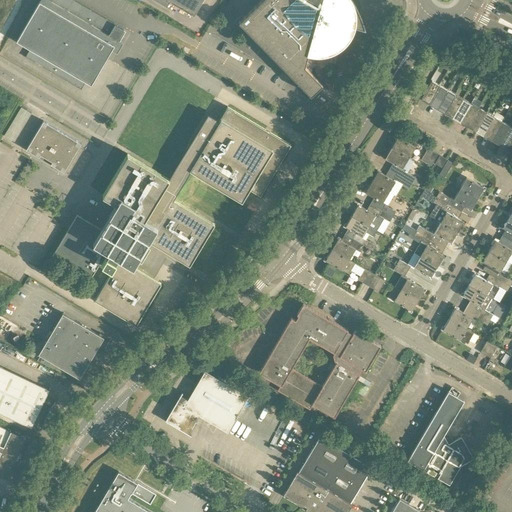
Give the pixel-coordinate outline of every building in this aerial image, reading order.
[(125,32),(126,30),(74,0),(39,0),(16,41),(29,49),(25,56),(81,89),(85,81),(91,85),(117,40),(122,43),(127,33),(125,32)] [(153,0),(167,8),(170,3),(193,17),(203,0),(153,0)] [(260,0),(238,22),(310,95),(322,84),(304,66),(306,60),(307,54),(309,54),(310,55),(311,55),(312,55),(314,55),(315,55),(316,55),(318,55),(319,55),(320,55),(321,55),(323,55),(324,55),(325,55),(327,54),(328,54),(329,54),(330,53),(331,53),(333,52),(334,52),(335,51),(336,50),(337,50),(338,49),(339,48),(340,47),(341,47),(342,46),(343,45),(344,44),(345,43),(346,42),(347,41),(348,40),(349,39),(349,38),(350,37),(351,36),(351,35),(352,33),(352,32),(353,31),(353,30),(354,29),(354,27),(365,30),(364,27),(363,24),(362,20),(361,17),(359,13),(358,10),(356,7),(354,4),(352,1),(351,0),(260,0)] [(428,103),(439,85),(431,80),(420,99),(428,103)] [(488,90),(490,86),(484,82),(481,86),(488,90)] [(436,108),(447,89),(439,85),(428,103),(436,108)] [(444,112),(455,94),(447,89),(436,108),(444,112)] [(452,117),(462,98),(455,94),(444,112),(452,117)] [(459,122),(470,103),(462,98),(452,117),(459,122)] [(467,126),(478,107),(470,103),(459,122),(467,126)] [(77,215),(52,256),(90,279),(98,266),(110,273),(94,300),(136,325),(161,283),(134,267),(137,262),(141,264),(150,249),(146,247),(149,242),(189,266),(214,224),(173,199),(190,171),(241,201),(249,189),(260,196),(291,145),(227,107),(219,120),(208,113),(168,179),(127,154),(102,195),(117,204),(101,230),(77,215)] [(475,131),(486,112),(478,107),(467,126),(475,131)] [(3,136),(14,142),(31,114),(20,108),(3,136)] [(483,135),(494,117),(486,112),(475,131),(483,135)] [(490,140),(501,121),(494,117),(483,135),(490,140)] [(43,121),(26,149),(39,157),(40,154),(47,159),(46,160),(50,163),(51,161),(52,162),(51,164),(63,172),(81,143),(43,121)] [(498,144),(509,126),(501,121),(490,140),(498,144)] [(506,149),(511,138),(511,127),(509,126),(498,144),(506,149)] [(397,137),(391,148),(408,158),(415,147),(397,137)] [(408,158),(391,148),(385,159),(392,163),(389,169),(412,183),(415,178),(406,172),(413,161),(408,158)] [(421,160),(431,166),(438,155),(427,149),(421,160)] [(440,156),(435,163),(441,167),(446,159),(440,156)] [(447,160),(442,169),(438,176),(443,179),(453,163),(447,160)] [(377,171),(371,182),(388,192),(395,196),(402,184),(409,188),(412,183),(389,169),(385,175),(377,171)] [(460,188),(477,198),(483,188),(466,177),(460,188)] [(388,192),(371,182),(365,193),(373,198),(370,204),(392,217),(396,212),(385,205),(385,204),(382,202),(388,192)] [(428,185),(425,190),(431,193),(433,188),(428,185)] [(477,198),(460,188),(453,199),(451,197),(450,198),(439,192),(436,197),(461,212),(464,205),(471,209),(477,198)] [(461,212),(436,197),(425,190),(422,195),(441,207),(434,219),(440,222),(457,232),(463,222),(457,218),(461,212)] [(357,205),(351,216),(377,231),(384,218),(389,222),(392,217),(370,204),(366,210),(357,205)] [(377,231),(351,216),(345,226),(355,233),(352,239),(362,245),(366,247),(372,251),(376,246),(364,239),(362,236),(365,232),(373,237),(377,231)] [(511,219),(508,217),(502,228),(507,231),(503,237),(511,241),(511,219)] [(457,232),(440,222),(433,233),(451,243),(457,232)] [(413,236),(421,240),(427,244),(430,239),(416,231),(404,224),(401,229),(410,234),(413,236)] [(419,226),(416,231),(430,239),(433,234),(425,229),(419,226)] [(331,250),(348,260),(355,249),(358,251),(362,245),(352,239),(344,234),(341,240),(338,239),(331,250)] [(495,240),(488,251),(506,261),(511,251),(511,250),(511,241),(503,237),(500,243),(495,240)] [(444,256),(426,245),(425,247),(420,256),(437,266),(444,256)] [(355,263),(348,260),(331,250),(325,260),(348,274),(350,271),(360,276),(364,269),(355,263)] [(506,261),(488,251),(482,262),(492,267),(488,273),(498,279),(510,286),(511,282),(511,280),(502,275),(503,273),(500,271),(506,261)] [(437,266),(420,256),(414,267),(431,277),(437,266)] [(396,265),(407,272),(410,266),(399,260),(396,265)] [(393,270),(401,274),(405,276),(407,272),(396,265),(393,270)] [(335,271),(328,268),(325,274),(331,277),(335,271)] [(374,275),(364,269),(360,276),(358,280),(368,286),(374,275)] [(475,274),(469,285),(486,295),(492,284),(475,274)] [(368,286),(375,290),(378,292),(384,281),(374,275),(368,286)] [(424,289),(407,279),(400,290),(417,300),(424,289)] [(510,286),(498,279),(494,286),(506,293),(510,286)] [(491,298),(486,295),(469,285),(462,296),(472,301),(468,308),(478,313),(490,320),(493,315),(485,310),(491,298)] [(411,311),(417,300),(400,290),(394,301),(411,311)] [(359,375),(358,374),(361,369),(365,371),(380,345),(361,334),(359,337),(347,331),(348,330),(303,304),(296,315),(298,315),(295,320),(291,318),(258,373),(280,385),(277,390),(310,409),(313,405),(334,417),(359,375)] [(455,308),(449,319),(466,329),(472,318),(455,308)] [(62,313),(50,334),(38,354),(79,379),(99,346),(104,349),(110,339),(99,333),(98,334),(62,313)] [(486,327),(490,320),(478,313),(474,320),(486,327)] [(473,333),(466,329),(449,319),(442,329),(467,344),(473,333)] [(492,344),(487,341),(480,352),(485,355),(492,344)] [(490,358),(497,347),(492,344),(485,355),(490,358)] [(54,404),(55,402),(45,398),(49,390),(0,367),(0,413),(31,428),(34,420),(44,425),(44,423),(45,421),(45,419),(46,418),(47,416),(48,413),(50,410),(51,407),(54,404)] [(172,425),(190,435),(191,436),(191,435),(188,433),(199,415),(227,432),(248,396),(204,370),(187,399),(180,395),(182,392),(166,418),(173,423),(172,425)] [(460,466),(473,459),(461,437),(451,443),(445,432),(463,400),(448,391),(407,461),(424,470),(427,464),(442,473),(439,479),(449,485),(460,466)] [(0,425),(0,466),(9,471),(25,438),(0,425)] [(297,471),(283,495),(282,495),(303,507),(303,506),(306,507),(304,510),(307,511),(346,511),(352,504),(351,503),(372,467),(319,436),(298,472),(297,471)] [(437,473),(429,468),(426,473),(434,477),(437,473)] [(150,504),(156,494),(118,471),(93,511),(151,511),(128,498),(131,493),(150,504)] [(422,511),(399,499),(391,511),(422,511)]
